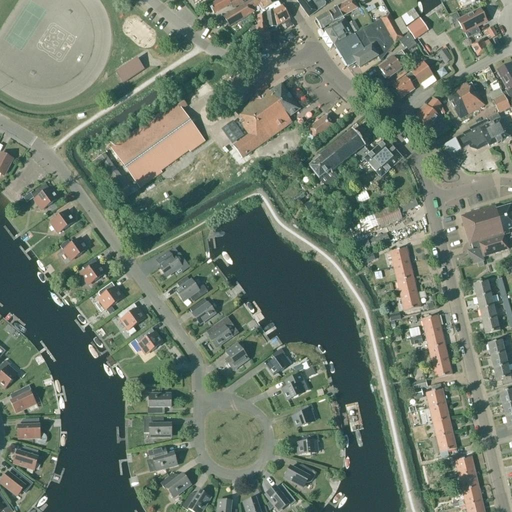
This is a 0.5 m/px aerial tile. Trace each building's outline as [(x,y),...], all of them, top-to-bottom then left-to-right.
[(220,0),(209,6),(213,15),(231,5),(233,9),(244,3),(241,0),(220,0)] [(273,12),(281,7),(276,0),(254,0),(249,4),(248,3),(223,18),(229,28),(255,13),(252,8),(261,3),(267,13),(273,10),(273,12)] [(295,0),(296,0),(309,18),(325,6),(326,4),(323,0),(295,0)] [(350,0),(333,10),(338,20),(357,9),(352,0),(350,0)] [(462,8),(474,3),(473,0),(465,0),(460,2),(462,8)] [(267,13),(268,23),(269,29),(278,28),(278,27),(290,20),(282,6),(281,7),(273,12),(273,10),(267,13)] [(321,30),(338,20),(333,10),(315,20),(321,30)] [(467,40),(480,33),(477,27),(486,23),(480,10),(458,22),(464,34),(467,40)] [(258,24),(268,23),(267,13),(257,18),(258,24)] [(402,38),(393,21),(389,15),(353,36),(347,39),(334,46),(347,68),(356,63),(359,69),(377,57),(380,61),(394,45),(403,39),(402,38)] [(407,30),(406,29),(399,17),(393,21),(402,38),(409,34),(407,30)] [(353,36),(344,20),(324,31),(334,46),(347,39),(353,36)] [(406,29),(407,30),(414,41),(428,31),(419,20),(406,29)] [(353,34),(359,31),(354,22),(348,25),(353,34)] [(269,29),(268,23),(258,24),(258,27),(256,27),(257,33),(252,33),(253,43),(265,42),(266,47),(271,47),(270,39),(269,29)] [(487,38),(489,36),(491,40),(497,36),(492,28),(484,33),(487,38)] [(404,49),(414,42),(409,35),(399,42),(404,49)] [(484,43),(482,40),(471,47),(477,57),(488,51),(492,48),(488,41),(484,43)] [(447,46),(439,51),(445,63),(453,59),(447,46)] [(405,59),(401,53),(393,58),(392,57),(386,61),(387,63),(378,69),(382,74),(381,75),(385,80),(386,80),(387,81),(395,75),(397,75),(400,72),(400,71),(402,70),(397,64),(405,59)] [(123,84),(144,70),(137,60),(116,74),(123,84)] [(419,86),(432,76),(423,63),(410,72),(411,74),(392,87),(396,92),(395,93),(399,99),(400,98),(400,99),(409,93),(410,94),(415,90),(411,85),(416,81),(419,86)] [(511,105),(511,69),(510,65),(498,72),(508,90),(505,92),(511,105)] [(441,69),(436,72),(439,78),(445,75),(441,69)] [(473,96),(466,84),(446,97),(460,121),(484,106),(477,94),(473,96)] [(249,135),(233,147),(242,159),(272,138),(276,144),(282,140),(278,134),(292,124),(289,119),(299,111),(281,85),(270,93),(268,90),(261,95),(260,93),(254,97),(255,100),(239,111),(236,113),(238,116),(241,121),(239,122),(249,135)] [(499,114),(510,109),(500,90),(489,95),(492,102),(499,114)] [(147,181),(206,140),(183,108),(188,105),(182,96),(138,127),(142,132),(127,142),(132,150),(138,146),(146,156),(142,158),(145,163),(142,166),(146,172),(143,175),(147,181)] [(435,114),(441,106),(435,101),(428,109),(426,107),(415,121),(427,131),(439,117),(435,114)] [(487,144),(487,146),(488,145),(489,148),(497,144),(502,142),(501,141),(509,137),(498,114),(486,120),(486,121),(476,126),(485,145),(487,144)] [(315,141),(335,128),(326,116),(307,130),(315,141)] [(478,150),(487,146),(487,144),(485,145),(476,126),(469,129),(470,131),(463,134),(464,136),(445,145),(445,146),(454,153),(460,150),(460,151),(461,151),(460,150),(468,146),(469,147),(471,147),(478,149),(478,150)] [(332,174),(355,156),(365,148),(361,142),(362,142),(357,136),(356,136),(352,131),(319,157),(321,160),(310,169),(319,181),(330,172),(332,175),(332,174)] [(365,148),(355,156),(361,163),(364,161),(381,179),(402,160),(385,141),(370,155),(365,148)] [(0,174),(3,176),(12,160),(1,155),(0,157),(0,174)] [(49,191),(46,185),(31,196),(42,211),(48,207),(48,208),(53,204),(52,203),(58,199),(51,190),(49,191)] [(398,201),(401,212),(419,207),(415,196),(398,201)] [(308,212),(317,208),(313,201),(305,206),(308,212)] [(379,228),(401,220),(396,206),(388,210),(374,215),(379,228)] [(511,210),(511,206),(496,210),(495,207),(461,217),(469,246),(471,246),(473,252),(471,252),(468,258),(471,266),(477,264),(478,269),(484,267),(483,263),(484,262),(482,258),(509,250),(505,236),(510,234),(509,231),(511,229),(511,210)] [(65,231),(69,227),(74,222),(67,213),(51,224),(58,234),(64,230),(65,231)] [(360,255),(371,251),(367,239),(356,244),(360,255)] [(87,250),(80,240),(72,246),(68,241),(60,247),(71,262),(77,257),(77,258),(82,255),(81,254),(87,250)] [(393,268),(410,264),(406,249),(390,253),(393,268)] [(166,278),(181,267),(174,258),(174,257),(177,255),(174,250),(156,263),(159,266),(158,267),(166,278)] [(361,256),(363,263),(375,258),(373,251),(361,256)] [(95,283),(99,279),(104,275),(94,260),(82,268),(86,273),(81,276),(88,286),(94,282),(95,283)] [(397,283),(413,279),(410,264),(393,268),(397,283)] [(193,303),(208,293),(203,287),(198,291),(191,282),(190,283),(186,278),(177,285),(180,290),(176,292),(183,302),(189,298),(193,303)] [(401,297),(417,293),(413,279),(397,283),(401,297)] [(499,292),(505,291),(502,279),(496,281),(499,292)] [(476,298),(491,294),(488,282),(473,286),(476,298)] [(106,311),(111,307),(122,299),(111,284),(98,294),(102,299),(99,301),(106,311)] [(503,305),(509,303),(505,291),(499,292),(503,305)] [(417,293),(401,297),(404,312),(421,308),(417,293)] [(478,308),(493,305),(491,294),(476,298),(478,308)] [(200,325),(214,314),(208,305),(204,300),(190,310),(193,315),(200,325)] [(507,317),(511,315),(509,303),(503,305),(507,317)] [(135,328),(139,325),(138,324),(144,320),(134,305),(118,316),(131,336),(137,332),(133,327),(134,327),(135,328)] [(482,322),(497,319),(493,305),(478,308),(482,322)] [(425,334),(441,330),(438,317),(422,320),(425,334)] [(497,319),(482,322),(485,336),(500,332),(497,319)] [(223,329),(220,324),(210,331),(214,336),(210,339),(216,348),(231,337),(224,328),(223,329)] [(411,336),(421,335),(419,327),(410,328),(411,336)] [(146,356),(162,344),(151,330),(136,341),(139,346),(146,356)] [(428,348),(444,344),(441,330),(425,334),(428,348)] [(490,356),(505,353),(502,341),(487,345),(490,356)] [(431,363),(448,359),(444,344),(428,348),(431,363)] [(233,371),(247,360),(241,351),(237,346),(236,345),(225,353),(230,359),(226,362),(233,371)] [(285,360),(282,357),(285,355),(281,350),(272,356),(275,361),(267,367),(274,376),(289,365),(291,364),(287,358),(285,360)] [(508,365),(507,360),(505,353),(490,356),(493,368),(508,365)] [(448,359),(431,363),(435,380),(452,376),(448,359)] [(508,365),(493,368),(496,382),(511,379),(508,366),(511,366),(509,360),(507,360),(508,365)] [(0,385),(5,389),(17,376),(9,369),(11,366),(6,362),(0,368),(0,377),(0,385)] [(302,383),(299,376),(286,382),(288,388),(282,391),(287,401),(308,392),(304,382),(302,383)] [(414,391),(427,387),(426,381),(412,384),(414,391)] [(16,414),(35,405),(29,393),(31,393),(28,387),(9,396),(12,402),(11,402),(16,414)] [(429,409),(446,405),(442,390),(426,394),(429,409)] [(501,405),(511,401),(511,390),(499,394),(501,405)] [(147,415),(151,415),(163,415),(163,409),(170,409),(170,396),(149,396),(150,409),(147,409),(147,415)] [(504,417),(511,414),(511,401),(501,405),(504,417)] [(297,429),(313,423),(310,412),(313,411),(311,405),(296,410),(295,412),(297,416),(293,418),(297,429)] [(433,423),(449,420),(446,405),(429,409),(433,423)] [(163,425),(163,419),(148,419),(148,426),(150,426),(150,438),(171,438),(170,425),(163,425)] [(19,440),(39,439),(39,426),(39,420),(23,421),(23,427),(18,427),(19,440)] [(436,437),(452,434),(449,420),(433,423),(436,437)] [(452,434),(436,437),(440,453),(456,450),(452,434)] [(310,455),(317,454),(316,443),(318,443),(318,436),(304,437),(305,444),(298,444),(299,456),(305,455),(305,456),(310,455)] [(36,458),(38,452),(24,448),(23,454),(18,452),(14,465),(34,471),(37,458),(36,458)] [(166,456),(164,450),(149,454),(151,460),(153,460),(156,471),(176,466),(173,454),(166,456)] [(458,477),(475,473),(471,458),(455,462),(458,477)] [(316,474),(302,466),(301,466),(298,472),(291,468),(285,479),(303,489),(305,483),(307,484),(311,482),(316,474)] [(9,474),(1,484),(17,497),(21,492),(24,494),(32,484),(13,469),(9,474)] [(462,490),(478,486),(475,473),(458,477),(462,490)] [(176,480),(172,475),(160,485),(164,490),(166,488),(170,494),(174,498),(178,494),(178,495),(190,485),(182,475),(176,480)] [(295,502),(282,486),(277,490),(276,488),(266,496),(278,511),(288,504),(290,506),(295,502)] [(465,506),(482,502),(478,486),(462,490),(465,506)] [(201,511),(210,499),(199,492),(195,498),(190,495),(181,508),(187,511),(188,510),(192,511),(201,511)] [(0,495),(0,511),(3,511),(9,508),(1,495),(0,495)] [(259,509),(256,500),(244,504),(246,511),(266,511),(265,507),(259,509)] [(236,511),(237,511),(231,511),(231,503),(219,502),(217,511),(236,511)] [(484,511),(482,502),(465,506),(466,511),(484,511)]
